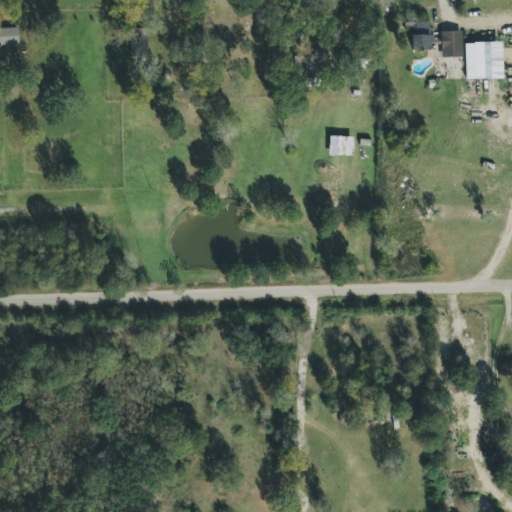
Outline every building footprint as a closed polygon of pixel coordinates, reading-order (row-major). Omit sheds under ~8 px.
[(430,22),(411,23),(412,51),(430,50),(430,22)] [(0,46),(18,46),(18,28),(0,28),(0,46)] [(131,57),(148,56),(147,29),(130,29),(131,57)] [(462,57),(461,31),(440,32),(441,58),(462,57)] [(501,79),(501,42),(465,43),(466,80),(501,79)] [(353,137),(329,137),(329,156),(353,155),(353,137)] [(511,361),(499,362),(499,381),(511,380),(511,361)]
